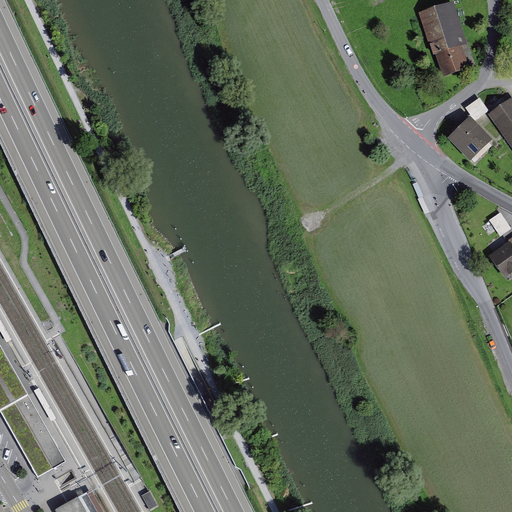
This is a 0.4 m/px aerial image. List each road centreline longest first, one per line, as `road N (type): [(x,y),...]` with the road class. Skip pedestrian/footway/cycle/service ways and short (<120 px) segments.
road 1 (motorway): [(237,511),(0,23)]
road 2 (motorway): [(0,87),(207,511)]
road 3 (track): [(29,0),(184,327)]
road 4 (residential): [(511,366),(440,189),(445,164)]
road 5 (residential): [(415,140),(479,84),(493,52),(494,0)]
road 6 (residential): [(415,140),(365,83),(324,0)]
road 7 (track): [(312,219),(422,145)]
